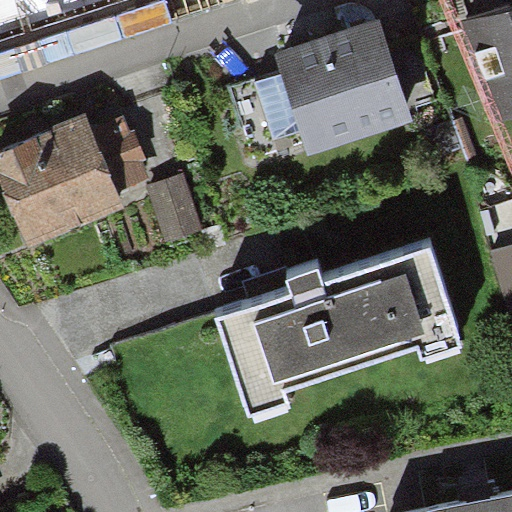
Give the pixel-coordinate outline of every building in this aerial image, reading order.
[(511,115),(511,0),(466,15),(498,119),(511,115)] [(380,18),(272,53),(305,153),(413,117),(380,18)] [(89,113),(0,146),(0,182),(24,246),(125,208),(89,113)] [(190,170),(151,184),(168,232),(207,217),(190,170)] [(290,289),(219,312),(249,407),(286,396),(282,383),(415,340),(419,353),(464,339),(431,238),(324,273),(318,257),(283,268),(290,289)] [(511,250),(489,258),(509,316),(511,314),(511,250)] [(511,511),(511,495),(434,511),(511,511)]
